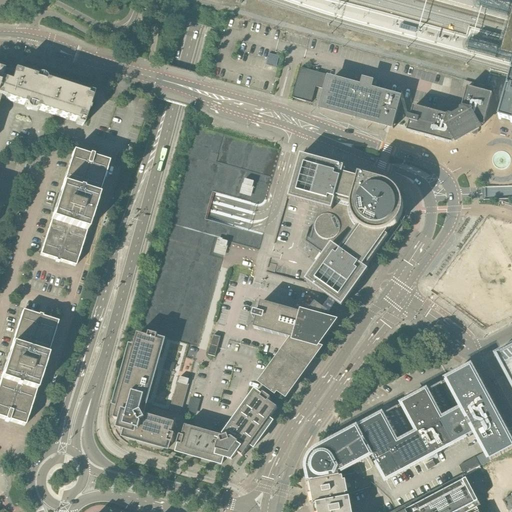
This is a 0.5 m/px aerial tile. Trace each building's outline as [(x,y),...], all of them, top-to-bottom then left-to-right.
[(511,18),(510,25),(508,34),(501,60),(511,62),(511,71),(508,86),(511,87),(511,18)] [(416,29),(400,25),(399,29),(415,33),(416,29)] [(279,57),(269,54),(266,65),(276,68),(279,57)] [(301,68),(292,98),(311,103),(316,87),(323,89),(324,86),(325,79),(326,75),(301,68)] [(0,98),(4,99),(4,100),(46,113),(57,117),(77,123),(83,125),(92,96),(14,71),(13,74),(0,69),(0,98)] [(327,95),(323,109),(355,118),(355,117),(392,127),(392,129),(393,129),(401,99),(400,98),(400,99),(369,91),(371,83),(364,82),(362,89),(331,80),(329,87),(327,94),(326,94),(325,95),(327,95)] [(511,87),(508,86),(498,121),(511,124),(511,87)] [(480,125),(484,126),(492,95),(472,89),(467,88),(461,109),(460,109),(459,112),(452,116),(449,115),(448,116),(427,110),(432,92),(419,89),(415,103),(414,107),(413,107),(411,117),(408,116),(407,121),(409,122),(407,132),(452,144),(453,141),(455,140),(457,142),(479,129),(478,126),(480,125)] [(266,202),(266,201),(266,200),(280,150),(193,126),(131,347),(134,348),(138,335),(149,337),(149,334),(158,336),(157,340),(164,342),(146,405),(150,406),(148,413),(178,422),(185,393),(179,392),(181,384),(178,383),(180,377),(189,380),(224,255),(218,253),(219,248),(216,248),(219,239),(228,242),(259,250),(263,234),(205,217),(208,206),(212,194),(255,206),(256,207),(257,207),(258,207),(259,207),(260,206),(261,206),(262,206),(263,205),(264,204),(265,204),(265,203),(266,202)] [(43,248),(40,255),(56,261),(55,262),(59,263),(59,262),(75,267),(78,259),(84,240),(84,239),(89,225),(95,205),(99,190),(100,190),(106,171),(108,163),(92,158),(93,157),(89,156),(89,157),(73,152),(70,160),(70,159),(64,179),(60,194),(58,193),(52,213),(53,213),(49,228),(48,228),(42,247),(43,248)] [(365,269),(399,222),(402,214),(403,211),(403,207),(403,203),(402,200),(400,196),(397,191),(395,189),(392,186),(391,185),(388,184),(385,183),(343,171),(344,167),(301,155),(289,199),(318,207),(312,229),(309,228),(305,241),(324,255),(305,282),(342,308),(360,282),(368,271),(365,269)] [(498,233),(511,262),(511,223),(505,222),(498,226),(495,221),(497,220),(490,218),(498,233)] [(218,253),(224,255),(228,242),(219,239),(216,248),(219,248),(218,253)] [(254,312),(253,317),(257,319),(254,329),(296,340),(293,350),(289,348),(290,346),(289,346),(262,384),(275,393),(276,393),(275,392),(277,389),(286,396),(315,356),(315,355),(314,357),(310,354),(315,346),(318,347),(335,322),(326,315),(327,313),(328,314),(328,313),(315,303),(307,315),(261,303),(258,313),(254,312)] [(0,418),(5,420),(5,421),(8,422),(9,421),(24,426),(27,418),(27,419),(33,399),(38,384),(44,365),(49,350),(55,331),(55,330),(57,322),(42,318),(42,316),(38,315),(38,316),(22,311),(20,319),(19,319),(13,339),(14,339),(9,353),(7,353),(1,373),(3,373),(0,381),(0,418)] [(147,415),(148,413),(150,406),(146,405),(164,342),(157,340),(158,336),(149,334),(149,337),(138,335),(134,348),(131,347),(115,405),(122,407),(119,417),(122,418),(119,428),(126,430),(124,437),(168,449),(169,442),(172,443),(175,434),(172,433),(175,423),(166,421),(147,415)] [(213,335),(211,345),(218,347),(221,337),(213,335)] [(218,347),(211,345),(208,355),(215,357),(218,347)] [(511,345),(496,354),(497,356),(496,356),(511,386),(511,345)] [(466,364),(468,354),(448,350),(446,360),(466,364)] [(309,483),(355,474),(351,467),(373,456),(386,481),(475,434),(480,443),(482,446),(485,454),(489,461),(511,449),(511,446),(504,432),(493,410),(491,411),(486,403),(489,402),(471,368),(447,381),(462,410),(451,416),(442,421),(426,392),(402,405),(418,433),(407,439),(397,444),(382,416),(317,451),(315,453),(313,454),(317,458),(315,461),(313,464),(313,467),(307,466),(307,468),(307,472),(310,482),(309,482),(309,483)] [(179,392),(185,393),(189,380),(180,377),(178,383),(181,384),(179,392)] [(180,436),(177,445),(180,445),(178,452),(221,464),(223,458),(232,460),(238,452),(238,451),(240,449),(242,451),(245,447),(248,443),(254,447),(272,422),(269,420),(277,409),(269,402),(271,399),(263,394),(261,397),(255,393),(230,428),(227,426),(226,427),(226,428),(224,431),(223,431),(220,436),(185,426),(182,436),(180,436)] [(197,414),(201,400),(191,397),(187,411),(197,414)] [(462,472),(464,475),(469,472),(480,466),(475,458),(459,466),(462,472)] [(429,470),(435,466),(433,462),(426,465),(429,470)] [(464,475),(462,472),(387,511),(489,511),(469,472),(464,475)] [(352,511),(352,508),(350,498),(347,499),(346,495),(370,487),(371,482),(355,474),(309,483),(313,500),(314,501),(319,500),(319,503),(313,504),(314,505),(313,505),(314,511),(352,511)] [(511,511),(511,495),(503,501),(508,511),(509,511),(511,511)]
